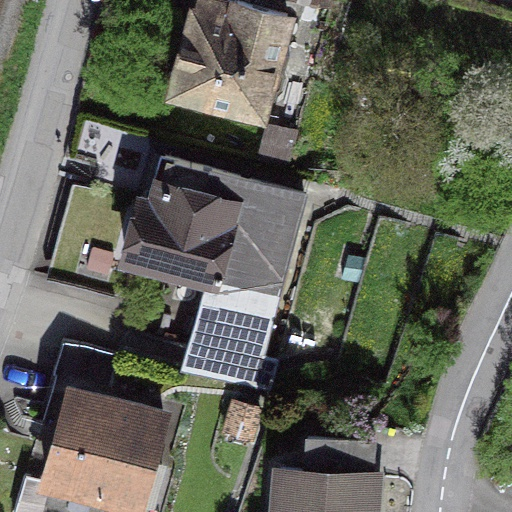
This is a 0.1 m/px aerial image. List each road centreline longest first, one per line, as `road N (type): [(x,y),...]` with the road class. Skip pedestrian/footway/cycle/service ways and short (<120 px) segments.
road 1 (residential): [(511,278),(453,511)]
road 2 (residential): [(66,0),(0,217)]
